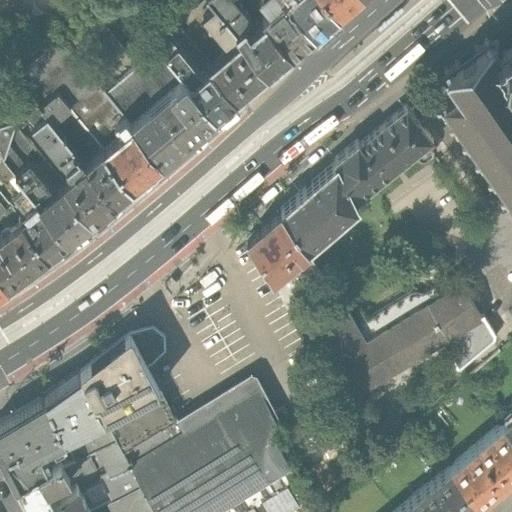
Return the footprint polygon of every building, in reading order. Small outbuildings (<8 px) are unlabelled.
[(70,5),(60,0),(55,9),(65,15),(70,5)] [(211,0),(216,5),(235,28),(245,20),(249,16),(235,0),(211,0)] [(314,29),(293,0),(263,0),(271,8),(267,11),(291,49),(314,29)] [(293,0),(314,29),(338,10),(330,0),(293,0)] [(330,0),(338,10),(348,0),(330,0)] [(268,68),(242,36),(235,28),(216,5),(200,19),(226,49),(210,63),(236,95),(268,68)] [(235,28),(242,36),(268,68),(291,49),(267,11),(250,26),(245,20),(235,28)] [(511,41),(499,51),(494,44),(498,41),(496,38),(491,41),(491,40),(490,41),(487,36),(484,38),(485,40),(478,45),(477,43),(474,45),(476,47),(467,53),(457,60),(456,58),(454,60),(455,61),(448,67),(446,65),(443,67),(447,72),(446,72),(447,73),(442,77),(444,79),(449,76),(459,91),(446,100),(444,96),(441,98),(444,102),(435,108),(436,109),(438,111),(440,109),(451,124),(448,126),(450,129),(453,127),(463,142),(461,144),(463,147),(466,145),(476,160),(474,162),(476,165),(478,163),(489,178),(486,179),(489,183),(491,181),(502,196),(499,197),(501,201),(504,199),(511,210),(511,41)] [(202,70),(179,44),(167,54),(186,76),(190,81),(202,70)] [(202,70),(190,81),(215,112),(236,95),(210,63),(202,70)] [(186,76),(131,122),(161,158),(215,112),(190,81),(186,76)] [(22,120),(30,130),(47,115),(54,124),(70,109),(55,92),(22,120)] [(333,156),(334,159),(353,198),(355,198),(413,151),(418,156),(424,157),(432,151),(432,145),(428,139),(432,135),(421,121),(406,102),(359,140),(357,137),(333,156)] [(69,175),(85,161),(54,124),(47,115),(30,130),(69,175)] [(131,122),(102,147),(133,181),(161,158),(131,122)] [(12,128),(0,132),(0,163),(2,163),(37,202),(62,181),(12,128)] [(102,147),(85,161),(115,196),(133,181),(102,147)] [(334,159),(280,206),(307,243),(357,201),(355,198),(353,198),(334,159)] [(69,175),(62,181),(91,215),(115,196),(85,161),(69,175)] [(18,215),(37,202),(2,163),(0,163),(0,193),(9,204),(18,215)] [(67,233),(91,215),(62,181),(37,202),(67,233)] [(0,210),(9,204),(0,193),(0,210)] [(37,202),(18,215),(47,248),(67,233),(37,202)] [(307,243),(280,206),(246,235),(265,261),(271,273),(306,244),(307,243)] [(18,215),(0,228),(0,268),(7,278),(47,248),(18,215)] [(326,284),(306,244),(271,273),(286,303),(326,284)] [(412,287),(360,318),(358,325),(344,303),(320,317),(345,360),(338,364),(354,388),(445,333),(480,311),(460,279),(438,291),(433,283),(421,289),(420,289),(412,287)] [(499,346),(480,311),(445,333),(468,371),(499,346)] [(152,321),(129,327),(112,340),(95,353),(79,365),(104,412),(122,447),(174,415),(154,375),(145,357),(149,355),(163,342),(162,329),(152,321)] [(79,365),(44,391),(64,431),(104,412),(79,365)] [(122,447),(129,459),(141,483),(158,511),(209,511),(289,463),(271,429),(279,424),(276,417),(279,415),(255,371),(248,369),(239,376),(174,415),(122,447)] [(43,443),(64,431),(44,391),(16,408),(0,417),(0,449),(10,468),(15,478),(52,460),(43,443)] [(511,428),(511,411),(503,419),(511,428)] [(101,476),(113,498),(108,501),(113,511),(158,511),(141,483),(129,459),(122,447),(104,412),(64,431),(75,453),(96,443),(111,471),(101,476)] [(477,498),(511,469),(511,428),(503,419),(449,464),(477,498)] [(15,478),(30,506),(53,493),(47,482),(68,471),(59,456),(52,460),(15,478)] [(314,511),(289,463),(209,511),(314,511)] [(449,464),(394,508),(397,511),(460,511),(477,498),(449,464)] [(30,506),(33,511),(84,511),(87,511),(91,509),(78,486),(75,482),(53,493),(30,506)]
